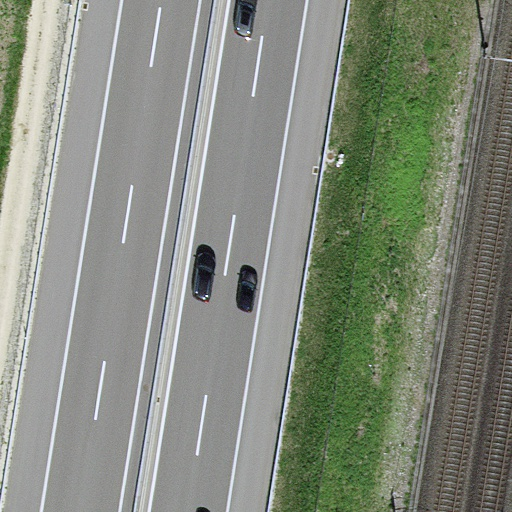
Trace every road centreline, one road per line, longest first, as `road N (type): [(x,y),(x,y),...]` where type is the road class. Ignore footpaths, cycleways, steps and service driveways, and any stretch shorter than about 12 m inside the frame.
road 1 (motorway): [(161,0),(80,511)]
road 2 (motorway): [(187,511),(267,0)]
road 3 (track): [(0,308),(47,0)]
